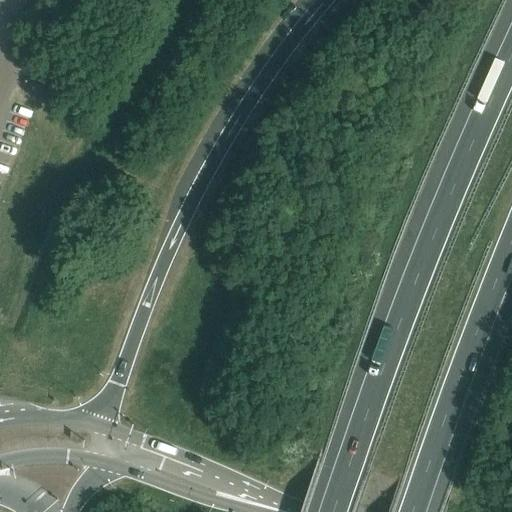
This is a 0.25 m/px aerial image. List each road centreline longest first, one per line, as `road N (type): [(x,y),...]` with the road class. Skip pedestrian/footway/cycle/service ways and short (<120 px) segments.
road 1 (motorway): [(511,57),(333,511)]
road 2 (motorway): [(325,0),(211,164),(145,307),(103,426)]
road 3 (motorway): [(413,511),(511,249)]
road 4 (secondary): [(299,511),(138,439)]
road 5 (secondary): [(109,465),(253,511)]
